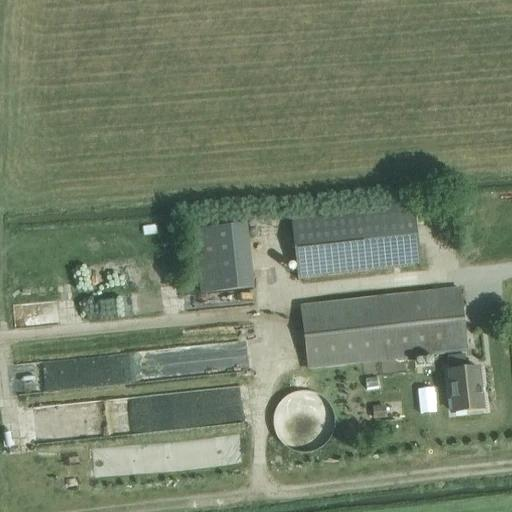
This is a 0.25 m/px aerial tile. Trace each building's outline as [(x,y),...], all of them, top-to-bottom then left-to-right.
[(298,280),(420,266),(414,207),(291,220),(298,280)] [(247,225),(194,230),(201,294),(253,288),(247,225)] [(453,413),(483,410),(479,368),(466,370),(465,356),(460,356),(460,352),(467,352),(460,290),(302,308),(308,369),(447,354),(449,372),(453,413)] [(345,427),(345,422),(344,413),(342,409),(339,405),(332,399),(327,397),(322,396),(316,396),(312,397),(308,399),(303,402),(300,406),(297,410),(295,416),(294,421),(294,426),(296,431),(298,435),(301,440),(308,445),(314,447),(318,447),(324,447),(329,446),(332,444),(337,441),(340,437),(343,432),(345,427)] [(385,407),(373,408),(374,420),(386,419),(385,407)]
